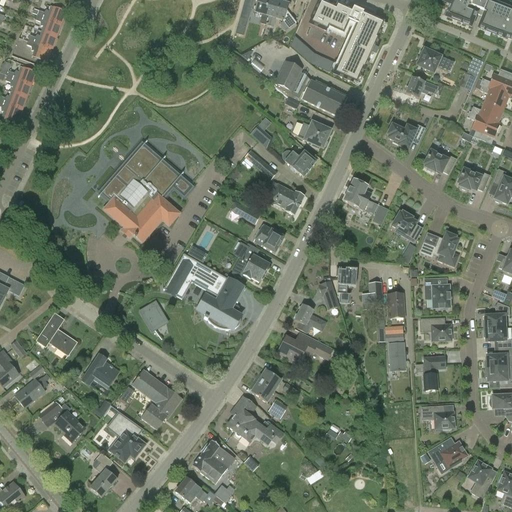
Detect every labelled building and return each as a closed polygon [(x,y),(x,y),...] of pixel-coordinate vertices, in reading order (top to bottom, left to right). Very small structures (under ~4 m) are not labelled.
[(266,26),(273,1),(269,0),(258,0),(254,13),(262,15),(259,24),(266,26)] [(511,11),(490,3),(482,0),(476,0),(472,12),(468,11),(472,0),(446,0),(445,3),(452,6),(449,12),(452,13),(449,19),(472,28),(477,15),(483,18),(479,28),(505,38),(505,37),(511,39),(511,11)] [(244,1),(239,19),(245,20),(250,3),(244,1)] [(288,5),(273,1),(266,26),(273,28),(275,19),(281,20),(281,22),(283,22),(288,29),(295,24),(286,11),(288,5)] [(310,25),(326,32),(326,31),(328,29),(343,35),(348,23),(356,26),(337,68),(334,75),(353,83),(353,84),(357,77),(359,78),(362,70),(363,70),(367,62),(368,63),(368,62),(374,49),(374,48),(373,48),(377,40),(376,39),(380,31),(377,30),(380,24),(380,23),(362,15),(363,14),(362,13),(363,10),(355,7),(354,10),(353,10),(352,11),(351,13),(343,10),(342,12),(336,9),(337,7),(336,7),(336,8),(335,10),(327,7),(326,9),(320,6),(321,4),(320,4),(319,5),(310,25)] [(38,12),(37,16),(61,25),(65,12),(50,7),(48,12),(46,11),(43,14),(38,12)] [(61,25),(37,16),(35,22),(40,23),(40,27),(42,27),(41,32),(56,37),(61,25)] [(41,32),(39,37),(37,35),(34,38),(29,37),(28,41),(51,50),(56,37),(41,32)] [(51,50),(28,41),(26,46),(31,48),(31,52),(33,52),(31,57),(47,62),(51,50)] [(290,51),(324,71),(330,60),(316,52),(315,54),(296,42),(290,51)] [(441,58),(440,58),(424,51),(416,67),(433,74),(436,67),(449,73),(453,64),(441,58)] [(470,92),(482,63),(473,59),(466,75),(464,74),(459,87),(470,92)] [(285,63),(275,85),(273,88),(287,99),(284,106),(296,111),(302,101),(337,118),(346,99),(310,82),(299,77),(302,71),(285,63)] [(9,73),(7,77),(31,86),(35,73),(20,67),(18,73),(16,71),(13,74),(9,73)] [(482,80),(481,81),(478,80),(477,84),(480,85),(479,86),(508,98),(510,99),(511,94),(511,83),(510,82),(511,76),(511,75),(500,71),(498,77),(493,75),(490,84),(482,80)] [(31,86),(7,77),(5,82),(10,84),(10,88),(12,88),(11,93),(26,98),(31,86)] [(412,79),(408,88),(406,88),(404,92),(406,94),(405,95),(417,100),(421,91),(434,96),(437,89),(412,79)] [(508,98),(479,86),(477,85),(475,89),(480,91),(479,92),(487,95),(484,104),(503,112),(508,98)] [(0,97),(0,102),(21,111),(26,98),(11,93),(9,98),(7,96),(4,99),(0,97)] [(435,111),(437,104),(423,99),(421,107),(435,111)] [(21,111),(0,102),(0,108),(1,109),(1,113),(3,113),(1,118),(17,123),(21,111)] [(473,109),(472,110),(469,108),(467,113),(469,113),(498,125),(503,112),(484,104),(480,112),(473,109)] [(498,125),(469,113),(466,119),(474,122),(471,130),(475,132),(473,138),(485,143),(487,137),(494,140),(499,126),(498,125)] [(58,115),(55,121),(65,126),(68,120),(58,115)] [(265,118),(258,129),(265,134),(272,123),(265,118)] [(303,125),(302,126),(296,123),(291,135),(297,138),(297,139),(322,150),(329,132),(312,124),(310,128),(303,125)] [(412,139),(419,142),(424,130),(417,127),(415,131),(406,127),(404,132),(392,126),(387,136),(389,136),(387,140),(392,142),(392,144),(407,151),(412,139)] [(258,128),(251,135),(266,149),(273,142),(258,128)] [(132,236),(142,245),(162,223),(169,229),(180,215),(164,201),(173,190),(184,199),(194,188),(141,143),(98,193),(109,203),(102,211),(122,229),(120,232),(130,240),(132,236)] [(502,157),(505,158),(511,161),(511,157),(511,154),(504,151),(502,157)] [(244,159),(245,160),(241,165),(248,172),(253,167),(270,182),(277,174),(250,152),(244,159)] [(304,153),(298,159),(291,153),(288,152),(285,153),(283,154),(282,157),(282,159),(283,162),(303,179),(316,164),(304,153)] [(456,161),(443,155),(441,158),(430,152),(423,166),(425,167),(424,169),(426,169),(426,172),(430,174),(433,173),(434,174),(435,172),(441,175),(442,173),(448,176),(456,161)] [(483,193),(489,178),(476,172),(474,176),(463,171),(457,185),(459,186),(458,187),(460,188),(461,190),(465,192),(467,191),(469,192),(470,190),(475,192),(476,190),(483,193)] [(493,201),(494,203),(498,205),(501,204),(506,206),(509,199),(511,199),(511,197),(511,182),(503,179),(505,174),(498,171),(492,185),(499,188),(493,201)] [(367,203),(371,195),(365,193),(367,188),(352,181),(342,203),(357,210),(363,212),(373,216),(377,207),(367,203)] [(294,194),(277,186),(272,183),(263,200),(285,211),(285,212),(294,217),(304,198),(294,193),(294,194)] [(234,203),(229,212),(255,226),(260,218),(234,203)] [(379,208),(372,222),(381,226),(387,212),(379,208)] [(402,234),(400,237),(413,245),(422,230),(415,226),(416,224),(411,221),(412,219),(410,218),(409,216),(406,214),(403,214),(402,214),(401,215),(399,214),(391,227),(402,234)] [(263,227),(255,241),(254,244),(275,255),(284,238),(263,227)] [(452,256),(458,242),(454,240),(455,239),(445,235),(443,241),(438,239),(434,248),(423,244),(419,254),(431,259),(433,255),(437,257),(438,256),(445,259),(443,264),(453,268),(457,258),(452,256)] [(234,249),(237,251),(234,256),(240,260),(231,274),(240,279),(242,276),(250,280),(250,279),(258,284),(269,266),(253,257),(252,258),(245,254),(248,250),(237,243),(234,249)] [(410,244),(403,258),(411,261),(417,248),(410,244)] [(511,279),(511,253),(510,252),(506,261),(502,259),(498,269),(502,271),(502,272),(505,273),(503,276),(511,279)] [(240,324),(240,321),(240,318),(238,315),(235,314),(237,312),(236,307),(232,307),(235,303),(237,304),(245,291),(183,256),(163,291),(164,291),(166,287),(179,295),(187,282),(191,284),(194,279),(210,288),(204,298),(203,303),(202,308),(203,313),(205,318),(203,320),(207,322),(207,321),(211,326),(216,329),(221,331),(226,332),(231,331),(235,330),(238,327),(240,324)] [(346,295),(347,287),(354,287),(356,271),(336,270),(335,278),(337,278),(336,287),(337,287),(336,295),(339,295),(338,304),(349,305),(350,296),(346,295)] [(0,307),(8,292),(18,297),(23,287),(0,275),(0,307)] [(424,281),(425,301),(432,301),(432,310),(439,309),(439,311),(447,311),(447,309),(449,309),(449,301),(450,301),(449,295),(449,287),(437,287),(437,280),(424,281)] [(339,308),(334,292),(321,296),(326,312),(339,308)] [(503,303),(505,296),(494,292),(492,298),(503,303)] [(381,294),(368,295),(369,311),(382,311),(381,294)] [(402,295),(387,296),(388,320),(404,319),(402,295)] [(151,335),(168,325),(155,303),(137,313),(151,335)] [(483,330),(504,329),(504,318),(509,318),(509,310),(497,304),(494,310),(495,317),(484,317),(484,321),(482,322),(483,330)] [(296,330),(306,335),(310,328),(308,327),(309,324),(317,328),(320,321),(311,316),(313,312),(302,307),(294,321),(299,324),(296,330)] [(54,317),(37,343),(45,349),(48,344),(67,357),(76,345),(56,332),(63,322),(54,317)] [(419,321),(420,334),(431,333),(431,343),(451,342),(450,327),(444,327),(444,320),(419,321)] [(385,337),(403,336),(402,327),(384,328),(385,337)] [(504,329),(483,330),(483,339),(485,339),(485,343),(497,342),(497,349),(511,349),(511,343),(505,343),(504,329)] [(327,362),(332,351),(299,334),(294,343),(285,339),(277,354),(298,365),(303,355),(311,359),(313,355),(327,362)] [(10,347),(20,360),(26,355),(16,342),(10,347)] [(388,346),(390,372),(405,371),(403,345),(388,346)] [(511,349),(497,349),(497,357),(486,357),(486,361),(484,362),(484,370),(506,369),(506,358),(511,358),(511,349)] [(2,353),(0,354),(0,386),(2,389),(17,376),(9,366),(11,364),(2,353)] [(99,356),(81,382),(89,387),(93,381),(107,390),(118,374),(112,370),(113,369),(110,367),(109,369),(104,366),(105,365),(104,364),(106,361),(99,356)] [(423,360),(424,377),(423,377),(423,393),(437,392),(436,376),(435,376),(434,371),(445,370),(444,358),(423,360)] [(41,366),(29,375),(34,381),(45,372),(41,366)] [(511,382),(507,383),(506,369),(484,370),(485,379),(487,379),(487,383),(499,382),(499,389),(511,388),(511,382)] [(159,404),(172,414),(181,401),(166,390),(166,391),(159,385),(159,384),(143,372),(131,387),(154,404),(157,407),(159,404)] [(265,372),(258,383),(273,393),(281,382),(265,372)] [(42,379),(36,383),(35,381),(15,397),(24,409),(44,393),(43,391),(48,386),(42,379)] [(273,393),(258,383),(250,394),(266,404),(273,393)] [(282,391),(288,395),(294,399),(298,393),(292,389),(286,385),(282,391)] [(128,388),(120,399),(126,403),(134,393),(128,388)] [(507,421),(511,417),(511,404),(511,396),(491,397),(491,399),(490,399),(489,402),(489,404),(489,406),(490,409),(492,409),(492,411),(504,410),(504,417),(507,421)] [(249,418),(256,409),(242,399),(235,408),(239,411),(226,428),(235,434),(235,437),(238,438),(240,438),(249,445),(254,439),(267,448),(271,443),(275,446),(283,435),(270,425),(269,426),(264,423),(261,428),(254,422),(249,418)] [(48,426),(64,409),(54,400),(38,417),(48,426)] [(103,419),(112,405),(105,400),(95,414),(103,419)] [(287,409),(275,401),(267,413),(280,421),(287,409)] [(157,407),(154,404),(151,407),(141,420),(155,431),(165,419),(167,420),(172,414),(159,404),(157,407)] [(120,412),(118,413),(111,408),(109,411),(116,416),(106,428),(119,438),(115,444),(118,446),(112,453),(115,456),(114,457),(117,459),(118,458),(124,463),(129,456),(133,459),(144,445),(135,438),(141,431),(119,413),(120,412)] [(444,408),(420,409),(421,421),(434,421),(435,430),(442,430),(442,431),(450,431),(450,429),(454,429),(453,414),(444,414),(444,408)] [(84,431),(67,415),(56,424),(55,425),(74,442),(84,431)] [(338,437),(349,443),(353,437),(342,430),(338,437)] [(332,443),(336,439),(331,432),(326,435),(332,443)] [(211,442),(192,468),(199,474),(199,473),(215,485),(227,469),(227,470),(234,460),(218,449),(219,448),(211,442)] [(460,461),(467,457),(458,443),(446,451),(442,445),(428,454),(436,467),(443,462),(448,469),(453,466),(454,468),(461,463),(460,461)] [(95,470),(101,475),(89,489),(101,499),(116,481),(105,471),(112,464),(101,454),(95,461),(100,464),(95,470)] [(246,464),(254,472),(259,467),(251,459),(246,464)] [(476,484),(470,494),(480,500),(492,481),(486,477),(491,470),(477,462),(468,479),(476,484)] [(511,476),(504,473),(503,476),(501,476),(498,484),(500,484),(497,491),(504,494),(500,505),(511,510),(511,476)] [(186,480),(175,494),(183,500),(190,506),(196,498),(202,504),(203,502),(209,507),(213,502),(221,508),(224,504),(214,496),(209,492),(207,496),(195,485),(194,486),(186,480)] [(12,484),(0,494),(0,503),(2,506),(4,505),(9,511),(24,498),(12,484)] [(226,491),(221,486),(214,496),(224,504),(225,504),(235,491),(229,487),(226,491)]
